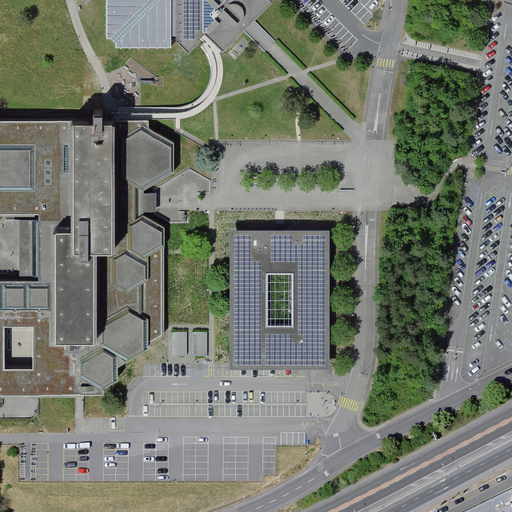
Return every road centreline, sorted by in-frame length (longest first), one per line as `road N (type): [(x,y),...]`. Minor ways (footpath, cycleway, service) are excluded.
road 1 (unclassified): [(252,511),(511,372)]
road 2 (primary): [(511,419),(333,511)]
road 3 (primary): [(399,511),(511,453)]
